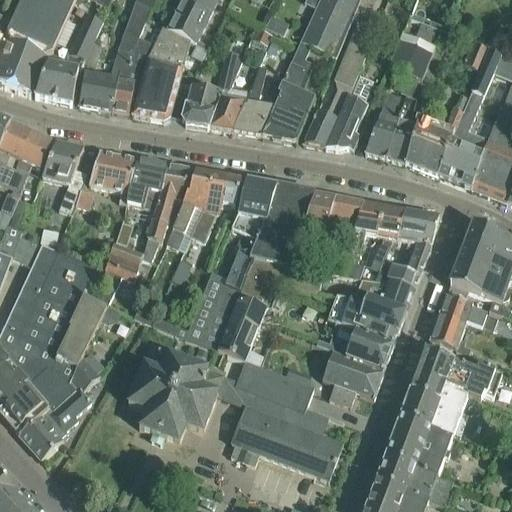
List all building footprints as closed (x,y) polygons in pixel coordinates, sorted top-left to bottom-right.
[(78,0),(23,0),(8,36),(52,57),(78,0)] [(112,0),(81,0),(108,11),(112,0)] [(152,13),(158,0),(137,0),(136,5),(119,52),(131,57),(139,42),(151,13),(152,13)] [(216,5),(206,0),(185,0),(181,7),(168,34),(190,45),(196,48),(216,5)] [(336,63),(362,0),(321,0),(319,6),(311,22),(301,47),(336,63)] [(456,0),(418,0),(399,48),(431,62),(456,0)] [(72,110),(76,90),(79,75),(80,75),(103,27),(88,20),(70,59),(68,59),(66,66),(61,65),(60,70),(48,67),(42,83),(35,102),(72,110)] [(271,23),(266,34),(283,42),(288,31),(271,23)] [(348,102),(349,100),(352,92),(376,37),(357,29),(334,84),(337,94),(326,120),(318,116),(303,150),(325,153),(348,102)] [(170,123),(174,103),(190,45),(168,34),(163,31),(154,49),(148,61),(147,67),(132,121),(164,126),(170,123)] [(44,60),(52,57),(8,36),(0,34),(0,90),(30,101),(44,60)] [(230,93),(245,60),(251,46),(233,39),(226,55),(217,95),(224,95),(227,96),(230,93)] [(129,120),(132,100),(134,87),(137,87),(142,66),(147,67),(148,61),(154,49),(139,42),(131,57),(135,58),(125,84),(119,83),(112,117),(129,120)] [(479,77),(489,55),(472,47),(463,70),(479,77)] [(421,86),(431,62),(399,48),(388,72),(412,82),(421,86)] [(135,58),(131,57),(119,52),(110,81),(85,77),(82,92),(78,111),(112,117),(119,83),(125,84),(135,58)] [(470,194),(482,158),(479,156),(484,143),(468,136),(475,121),(488,91),(494,76),(501,61),(489,55),(479,77),(463,117),(451,145),(449,144),(445,155),(443,154),(442,158),(446,160),(438,180),(437,182),(470,194)] [(305,73),(308,66),(295,60),(278,97),(271,112),(262,143),(296,148),(314,103),(302,97),(311,76),(305,73)] [(262,143),(271,112),(258,109),(260,97),(265,77),(259,74),(251,95),(245,107),(233,138),(262,143)] [(209,134),(221,102),(224,95),(217,95),(191,90),(182,124),(186,130),(209,134)] [(507,209),(511,196),(511,91),(503,114),(500,113),(482,158),(470,194),(507,209)] [(387,164),(402,109),(405,102),(406,97),(395,95),(394,100),(386,98),(380,121),(372,139),(370,138),(365,158),(387,164)] [(233,138),(245,107),(221,102),(209,134),(233,138)] [(366,109),(348,102),(325,153),(340,156),(348,153),(352,154),(356,145),(358,139),(354,138),(366,109)] [(405,169),(416,131),(409,129),(412,117),(415,106),(405,102),(402,109),(387,164),(405,169)] [(451,145),(463,117),(454,113),(445,134),(446,135),(444,139),(417,128),(416,131),(405,169),(437,182),(438,180),(446,160),(442,158),(443,154),(445,155),(449,144),(451,145)] [(0,152),(10,128),(0,123),(0,152)] [(18,164),(30,137),(10,128),(0,152),(0,166),(4,168),(8,159),(18,164)] [(40,174),(51,146),(30,137),(18,164),(15,170),(28,176),(31,170),(40,174)] [(76,173),(84,154),(56,148),(49,167),(41,183),(70,190),(76,175),(76,173)] [(129,197),(139,165),(99,157),(88,189),(122,196),(120,206),(127,208),(129,197)] [(156,216),(168,171),(139,165),(129,197),(127,208),(127,209),(156,216)] [(4,168),(0,166),(0,187),(21,196),(28,179),(4,168)] [(175,203),(184,205),(187,199),(189,200),(195,176),(168,171),(156,216),(147,246),(146,249),(144,259),(143,264),(151,268),(160,246),(161,248),(163,248),(175,203)] [(86,179),(76,175),(70,190),(60,215),(71,219),(75,209),(80,195),(86,179)] [(208,204),(215,179),(195,176),(189,200),(187,199),(184,205),(166,249),(178,254),(194,213),(203,216),(208,204)] [(237,204),(242,185),(215,179),(208,204),(203,216),(198,227),(196,226),(190,241),(195,243),(204,248),(222,209),(235,211),(237,204)] [(33,192),(29,190),(21,210),(30,214),(41,185),(36,184),(33,192)] [(276,191),(247,185),(238,220),(232,234),(251,241),(249,245),(255,248),(257,243),(258,244),(262,236),(264,231),(266,226),(276,191)] [(314,199),(276,191),(266,226),(264,231),(262,236),(258,244),(257,243),(255,248),(249,245),(245,255),(239,253),(226,284),(213,315),(231,322),(238,306),(245,286),(279,293),(318,300),(322,278),(314,276),(302,274),(288,272),(302,238),(314,199)] [(80,195),(75,209),(89,213),(94,199),(80,195)] [(8,197),(0,215),(11,220),(19,202),(8,197)] [(325,242),(335,202),(314,199),(302,238),(325,242)] [(354,238),(363,208),(335,202),(325,242),(318,261),(333,264),(337,245),(348,248),(351,237),(354,238)] [(375,241),(383,212),(363,208),(354,238),(345,270),(343,281),(358,283),(363,270),(359,268),(364,239),(375,241)] [(395,245),(405,216),(383,212),(375,241),(383,243),(372,265),(374,266),(367,285),(375,286),(379,275),(381,269),(392,245),(395,245)] [(438,222),(405,216),(395,245),(407,248),(406,252),(415,254),(413,259),(412,263),(425,268),(431,251),(438,222)] [(122,226),(114,248),(126,253),(134,231),(122,226)] [(511,246),(473,229),(464,252),(511,268),(511,246)] [(0,258),(12,263),(20,241),(19,241),(21,236),(7,230),(0,247),(0,258)] [(100,326),(107,311),(121,282),(111,278),(104,293),(102,292),(96,306),(91,304),(94,298),(88,295),(98,273),(56,256),(20,241),(12,263),(32,272),(0,341),(0,418),(19,440),(51,412),(54,415),(77,395),(73,391),(77,388),(72,382),(83,362),(100,326)] [(135,287),(143,264),(144,259),(126,253),(114,248),(105,276),(111,278),(121,282),(135,287)] [(507,292),(511,279),(511,268),(464,252),(450,290),(467,296),(495,307),(492,317),(511,324),(501,309),(507,292)] [(415,294),(425,268),(412,263),(410,269),(405,267),(401,275),(392,271),(389,279),(379,275),(375,286),(386,287),(387,284),(415,294)] [(181,287),(190,269),(180,264),(178,266),(173,284),(181,287)] [(343,281),(345,270),(318,265),(314,276),(322,278),(331,280),(343,281)] [(152,332),(217,357),(231,322),(213,315),(226,284),(212,278),(189,335),(156,323),(152,332)] [(379,307),(406,317),(415,294),(387,284),(386,287),(375,286),(367,285),(361,284),(356,299),(347,296),(344,304),(346,304),(365,309),(367,304),(378,308),(379,307)] [(245,286),(238,306),(267,312),(266,314),(272,316),(279,293),(245,286)] [(472,309),(463,306),(467,296),(450,290),(447,301),(446,300),(441,315),(451,319),(449,325),(465,330),(466,328),(481,333),(481,332),(489,335),(493,323),(470,314),(472,309)] [(346,304),(337,328),(375,342),(394,349),(406,317),(379,307),(378,308),(367,304),(365,309),(346,304)] [(231,322),(217,357),(244,368),(266,314),(267,312),(238,306),(231,322)] [(107,311),(100,326),(108,329),(118,326),(121,318),(107,311)] [(458,347),(465,330),(449,325),(451,319),(441,315),(430,345),(449,352),(455,355),(468,360),(471,352),(458,347)] [(138,316),(134,325),(152,332),(156,323),(138,316)] [(329,350),(327,356),(333,358),(384,377),(394,349),(375,342),(375,344),(336,329),(329,350)] [(464,366),(448,358),(429,351),(427,357),(426,356),(410,398),(436,409),(444,390),(467,399),(467,401),(480,406),(483,399),(492,402),(501,379),(477,370),(475,375),(463,370),(464,366)] [(203,438),(210,419),(218,399),(218,398),(217,397),(224,381),(208,375),(208,374),(168,358),(167,359),(151,353),(145,369),(144,369),(128,409),(146,416),(139,433),(153,439),(151,445),(162,449),(164,443),(179,449),(186,431),(203,438)] [(374,405),(384,377),(333,358),(317,399),(332,405),(351,412),(355,398),(374,405)] [(83,397),(100,382),(83,362),(72,382),(77,388),(73,391),(77,395),(54,415),(51,412),(19,440),(42,466),(57,452),(63,447),(61,444),(66,439),(67,440),(68,439),(65,436),(78,424),(75,421),(91,407),(83,397)] [(239,388),(224,381),(217,397),(218,398),(218,399),(246,410),(231,449),(235,450),(230,462),(238,465),(238,466),(247,469),(247,468),(255,471),(259,460),(329,487),(343,450),(321,442),(328,423),(343,429),(344,428),(308,414),(316,394),(298,387),(287,383),(247,367),(239,388)] [(290,374),(287,383),(298,387),(301,378),(290,374)] [(452,441),(467,401),(467,399),(444,390),(436,409),(410,398),(401,423),(452,441)] [(436,482),(437,480),(452,441),(401,423),(386,463),(436,482)] [(436,482),(386,463),(377,486),(428,506),(427,506),(442,511),(443,511),(453,486),(437,480),(436,482)] [(0,511),(27,511),(0,482),(0,511)] [(425,511),(427,506),(428,506),(377,486),(367,511),(425,511)]
